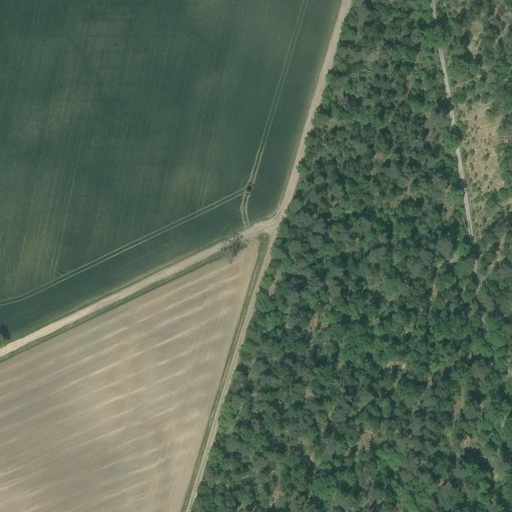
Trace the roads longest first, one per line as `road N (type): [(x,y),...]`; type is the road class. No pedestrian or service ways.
road 1 (track): [(0,352),(279,223)]
road 2 (track): [(347,0),(279,223)]
road 3 (track): [(250,315),(308,308),(473,255)]
road 4 (track): [(250,315),(190,511)]
